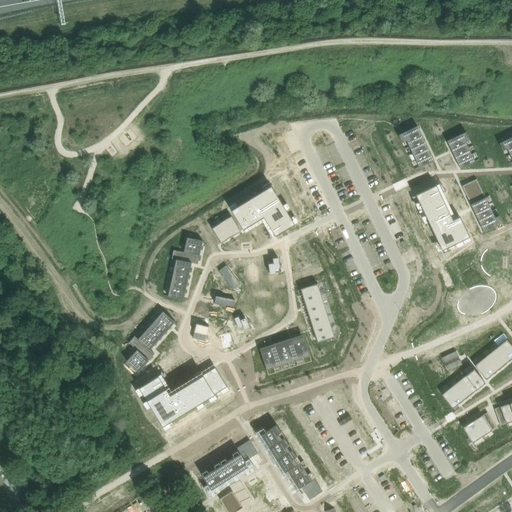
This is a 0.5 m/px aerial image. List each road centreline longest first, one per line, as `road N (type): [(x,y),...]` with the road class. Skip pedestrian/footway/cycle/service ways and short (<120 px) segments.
road 1 (residential): [(391,302),(402,291),(401,263),(329,125),(320,122),(307,130),(310,153),(384,301)]
road 2 (track): [(174,448),(511,305)]
road 3 (residential): [(396,451),(363,391),(391,302)]
